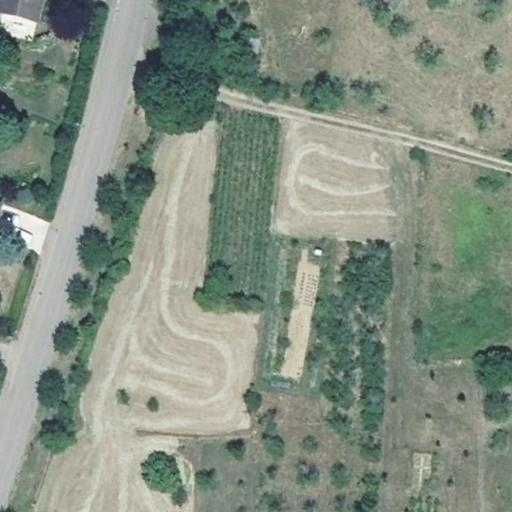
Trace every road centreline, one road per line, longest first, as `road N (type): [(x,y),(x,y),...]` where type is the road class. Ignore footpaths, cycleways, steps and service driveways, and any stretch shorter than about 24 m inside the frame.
road 1 (tertiary): [(133,0),(0,466)]
road 2 (track): [(118,64),(511,167)]
